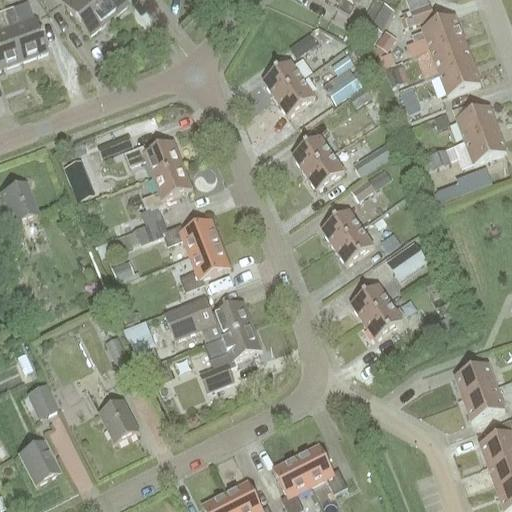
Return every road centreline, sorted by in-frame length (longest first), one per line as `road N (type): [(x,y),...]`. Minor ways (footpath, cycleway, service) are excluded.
road 1 (residential): [(318,382),(312,348),(197,63)]
road 2 (residential): [(81,511),(295,403),(318,382)]
road 3 (tertiary): [(0,142),(197,63)]
road 4 (residential): [(318,382),(428,441),(455,511)]
